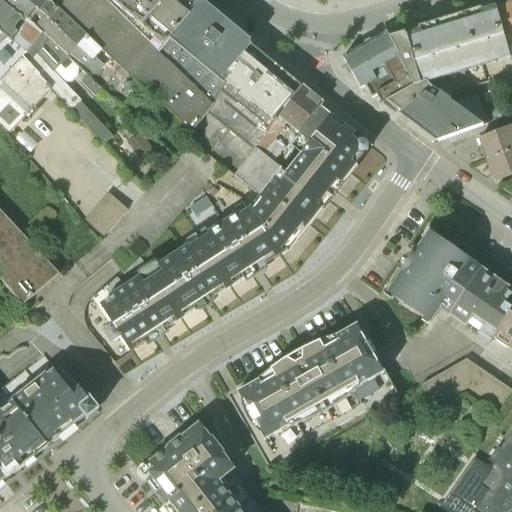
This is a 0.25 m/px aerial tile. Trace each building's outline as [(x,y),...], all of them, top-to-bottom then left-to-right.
[(86,71),(93,77),(104,67),(95,60),(103,51),(49,0),(0,0),(0,1),(79,68),(84,73),(86,71)] [(206,114),(212,105),(157,54),(136,34),(100,0),(49,0),(192,132),(206,114)] [(100,0),(136,34),(165,0),(100,0)] [(165,0),(136,34),(157,54),(201,3),(196,0),(165,0)] [(79,68),(0,1),(0,29),(26,53),(23,57),(52,90),(103,146),(112,137),(81,104),(80,101),(64,84),(70,83),(78,76),(79,68)] [(511,2),(495,8),(509,59),(511,68),(511,2)] [(157,54),(212,105),(229,78),(227,75),(251,46),(252,46),(201,3),(157,54)] [(501,62),(509,59),(495,8),(390,39),(410,78),(377,97),(381,104),(379,105),(380,106),(415,87),(426,83),(428,84),(501,62)] [(26,53),(0,29),(0,125),(9,135),(52,90),(22,57),(23,57),(26,53)] [(372,99),(410,78),(386,33),(342,58),(359,89),(360,89),(365,87),(372,99)] [(206,114),(251,150),(253,147),(278,118),(301,87),(251,46),(227,75),(229,78),(212,105),(206,114)] [(278,118),(253,147),(256,149),(273,163),(282,152),(273,144),(287,126),(297,134),(320,107),(322,104),(301,87),(278,118)] [(480,125),(450,102),(450,101),(439,94),(401,114),(437,141),(480,125)] [(320,107),(297,134),(309,144),(332,116),(320,107)] [(368,149),(368,146),(367,144),(366,143),(364,142),(362,142),(361,140),(332,116),(309,144),(285,173),(281,170),(259,197),(248,209),(280,257),(283,255),(284,254),(286,252),(328,200),(323,196),(329,189),(334,192),(367,151),(368,149)] [(511,126),(478,139),(486,160),(511,150),(511,126)] [(256,149),(234,177),(259,197),(281,170),(273,163),(256,149)] [(511,150),(486,160),(494,182),(494,183),(511,175),(511,150)] [(106,232),(129,206),(111,190),(88,216),(106,232)] [(275,259),(276,260),(280,257),(248,209),(242,205),(235,210),(238,216),(208,233),(204,228),(194,235),(230,289),(234,287),(234,285),(243,279),(246,283),(266,269),(264,266),(275,259)] [(0,277),(23,306),(58,275),(0,212),(0,277)] [(447,316),(481,270),(428,234),(388,292),(425,317),(422,321),(422,322),(428,326),(431,323),(439,311),(447,316)] [(147,267),(180,321),(185,319),(185,317),(193,311),(198,311),(203,310),(208,308),(213,303),(215,298),(225,291),(226,292),(230,289),(194,235),(184,242),(187,246),(160,265),(157,260),(147,267)] [(180,321),(147,267),(133,276),(136,280),(100,306),(130,352),(144,343),(147,346),(168,333),(165,329),(175,323),(177,324),(180,321)] [(447,316),(488,345),(493,338),(511,309),(511,290),(481,270),(447,316)] [(511,309),(493,338),(511,351),(511,309)] [(230,398),(266,467),(395,395),(380,369),(373,347),(366,335),(360,331),(357,326),(335,336),(324,340),(308,347),(289,357),(272,368),(257,381),(230,398)] [(0,391),(43,357),(30,343),(21,350),(15,352),(7,358),(0,358),(0,391)] [(464,396),(496,418),(511,394),(511,392),(466,359),(420,385),(436,413),(464,396)] [(49,446),(96,409),(67,374),(64,376),(60,370),(55,374),(53,371),(47,375),(46,374),(13,400),(49,446)] [(49,446),(13,400),(0,410),(0,434),(4,440),(23,466),(49,446)] [(224,479),(235,470),(212,438),(210,438),(199,423),(148,463),(150,467),(148,469),(144,468),(141,470),(141,474),(142,477),(144,478),(147,478),(148,481),(145,484),(167,511),(190,511),(223,487),(226,485),(226,482),(224,479)] [(511,511),(511,430),(499,450),(496,448),(487,460),(493,465),(489,471),(472,460),(438,508),(443,511),(511,511)] [(0,443),(0,484),(23,466),(4,440),(0,443)] [(242,511),(223,487),(190,511),(242,511)]
